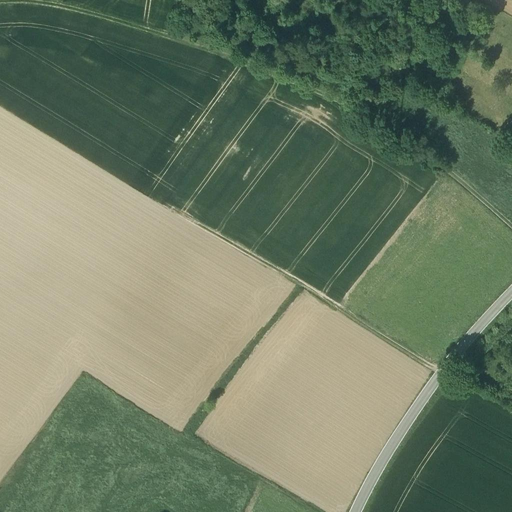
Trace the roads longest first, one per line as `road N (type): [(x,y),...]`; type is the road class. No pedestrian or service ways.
road 1 (track): [(511,226),(426,155),(347,109),(119,26),(47,9),(0,10)]
road 2 (track): [(441,375),(175,208)]
road 3 (secondary): [(511,293),(409,419),(355,511)]
